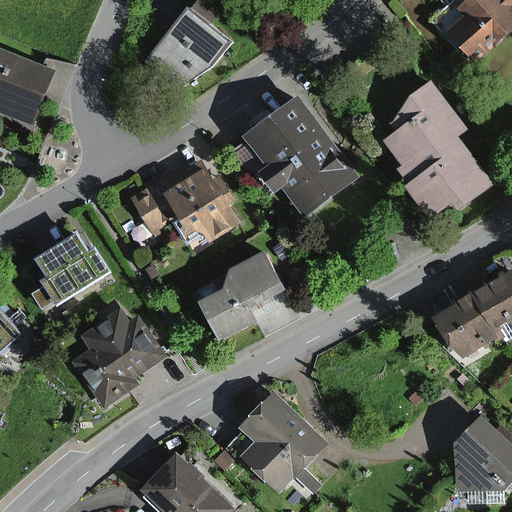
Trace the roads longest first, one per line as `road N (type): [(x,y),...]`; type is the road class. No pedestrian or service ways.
road 1 (residential): [(44,511),(76,478),(213,391),(511,222)]
road 2 (residential): [(117,163),(201,117),(361,0)]
road 3 (residential): [(117,163),(88,94),(121,0)]
road 4 (residential): [(0,235),(117,163)]
